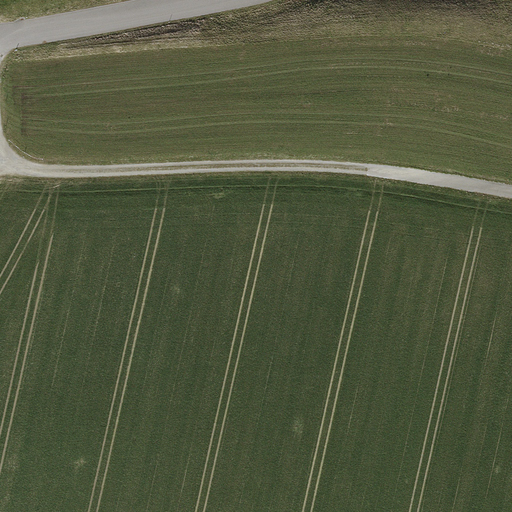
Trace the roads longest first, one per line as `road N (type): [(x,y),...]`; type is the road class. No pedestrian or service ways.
road 1 (track): [(511,196),(370,174),(97,175),(35,171),(0,158)]
road 2 (tertiary): [(0,39),(225,0)]
